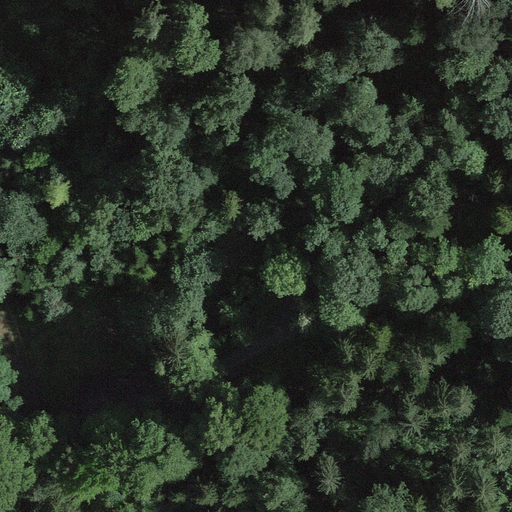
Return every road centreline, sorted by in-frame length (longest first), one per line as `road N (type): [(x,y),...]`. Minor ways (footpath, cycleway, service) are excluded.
road 1 (track): [(286,333),(308,256),(310,201),(294,146),(221,0)]
road 2 (track): [(35,435),(286,333)]
road 3 (track): [(286,333),(397,293),(511,270)]
road 4 (track): [(35,435),(19,343),(0,300)]
